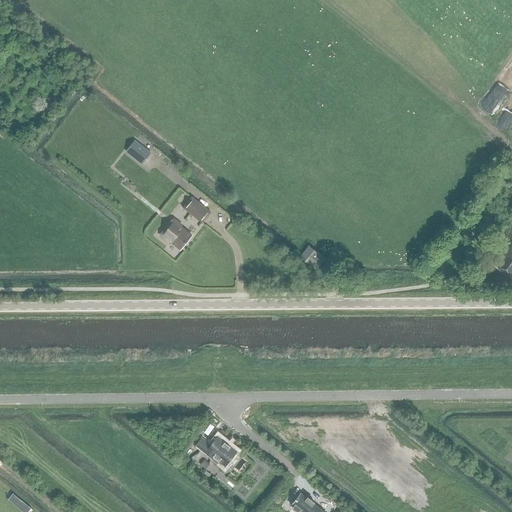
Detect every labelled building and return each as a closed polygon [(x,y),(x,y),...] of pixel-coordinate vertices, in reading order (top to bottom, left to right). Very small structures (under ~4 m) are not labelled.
[(135,140),(125,152),(141,165),(151,153),(135,140)] [(193,198),(184,208),(202,223),(211,213),(193,198)] [(184,225),(174,218),(159,236),(180,252),(193,236),(182,227),(184,225)] [(511,228),(505,238),(503,236),(504,234),(498,230),(494,235),(504,242),(503,244),(504,245),(498,253),(501,255),(494,265),(511,278),(511,228)] [(309,246),(300,257),(316,270),(325,259),(309,246)] [(238,451),(218,436),(211,445),(201,437),(194,446),(212,460),(213,458),(225,468),(238,451)] [(204,460),(200,465),(205,469),(209,464),(204,460)] [(324,511),(300,493),(291,505),(293,506),(292,508),(293,510),(296,511),(300,511),(324,511)] [(29,511),(31,509),(13,494),(7,501),(21,511),(29,511)]
